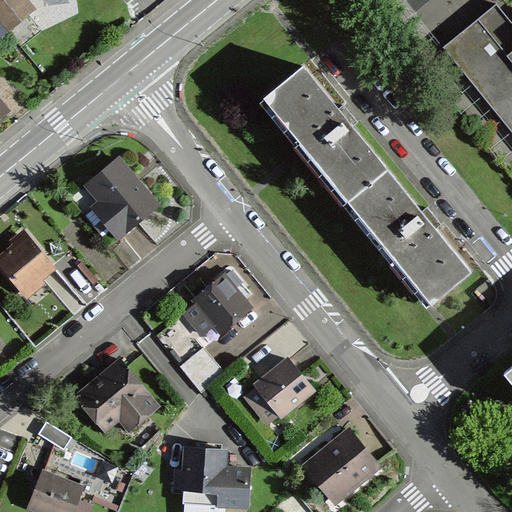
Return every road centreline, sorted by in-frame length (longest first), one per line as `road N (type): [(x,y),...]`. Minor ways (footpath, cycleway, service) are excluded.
road 1 (residential): [(232,212),(0,401)]
road 2 (residential): [(232,212),(396,412)]
road 3 (residential): [(124,77),(232,212)]
road 4 (secondary): [(124,77),(0,179)]
road 5 (residential): [(396,412),(511,319)]
road 6 (secondary): [(222,0),(124,77)]
